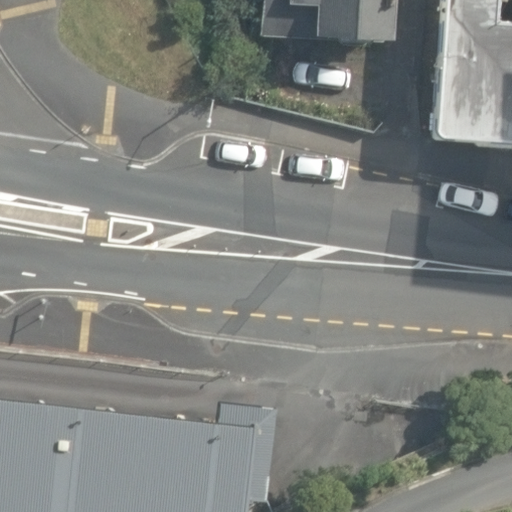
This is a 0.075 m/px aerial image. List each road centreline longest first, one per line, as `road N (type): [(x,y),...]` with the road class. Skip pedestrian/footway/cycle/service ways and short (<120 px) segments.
road 1 (secondary): [(511,287),(216,277),(38,260)]
road 2 (secondary): [(101,190),(511,269)]
road 3 (motorway): [(0,122),(51,169),(101,190)]
